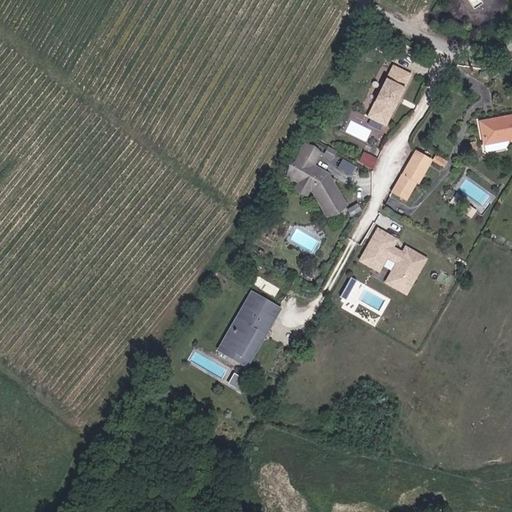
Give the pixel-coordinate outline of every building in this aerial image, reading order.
[(413,74),(395,65),(370,117),(388,126),(413,74)] [(490,154),(508,151),(511,140),(511,139),(511,115),(483,121),(490,154)] [(322,155),(306,146),(296,165),(300,168),(293,180),(312,191),(326,218),(345,208),(328,176),(314,168),(322,155)] [(333,161),(337,150),(327,147),(324,158),(333,161)] [(360,162),(375,167),(379,156),(363,151),(360,162)] [(429,161),(413,153),(401,175),(415,182),(417,183),(429,161)] [(446,161),(435,153),(431,161),(443,168),(446,161)] [(344,158),(339,167),(351,174),(356,165),(344,158)] [(405,201),(415,182),(401,175),(391,194),(405,201)] [(413,260),(402,254),(391,248),(395,241),(377,231),(368,248),(371,249),(363,264),(379,272),(386,258),(397,264),(387,283),(398,290),(403,280),(412,285),(425,259),(416,254),(413,260)] [(363,264),(371,249),(368,248),(360,262),(363,264)] [(416,254),(405,248),(402,254),(413,260),(416,254)] [(407,294),(412,285),(403,280),(398,290),(407,294)] [(350,296),(356,285),(350,282),(344,293),(350,296)] [(356,299),(361,288),(356,285),(350,296),(356,299)] [(254,351),(264,333),(261,331),(264,327),(269,330),(274,320),(271,319),(278,306),(254,294),(248,307),(244,304),(239,314),(243,316),(226,348),(241,356),(239,361),(250,367),(257,352),(254,351)] [(241,356),(226,348),(243,316),(239,314),(220,351),(239,361),(241,356)]
